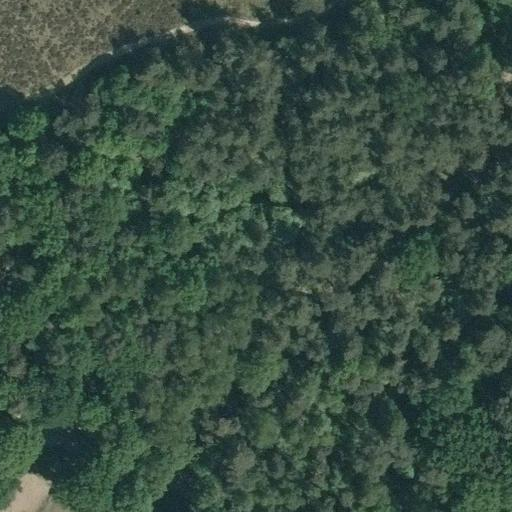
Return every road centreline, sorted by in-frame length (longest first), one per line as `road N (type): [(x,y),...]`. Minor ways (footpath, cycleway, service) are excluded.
road 1 (unknown): [(0,340),(191,345),(272,330),(378,244),(456,161),(511,72)]
road 2 (unclassified): [(245,511),(57,419),(29,431),(0,462)]
